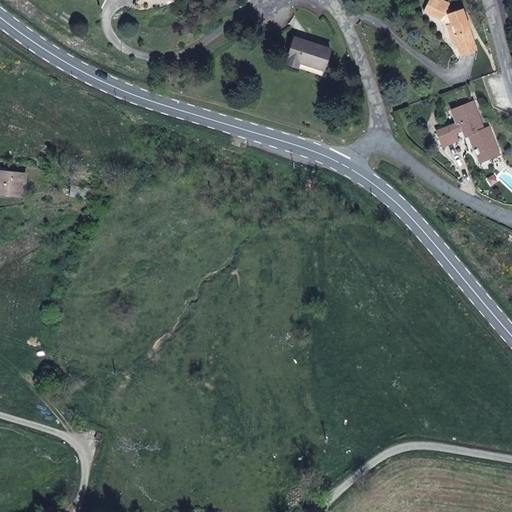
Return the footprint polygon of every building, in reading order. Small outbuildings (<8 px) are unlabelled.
[(476,49),(462,9),(453,12),(447,8),(449,2),(444,0),(440,0),(439,2),(436,0),(429,0),(424,12),(441,19),(443,21),(445,22),(448,22),(450,22),(451,25),(458,46),(461,55),(476,49)] [(458,46),(451,25),(447,26),(455,47),(458,46)] [(323,70),(330,49),(295,37),(286,64),(296,67),(298,62),(323,70)] [(438,131),(444,146),(459,140),(457,133),(464,130),(466,135),(467,136),(468,137),(469,136),(477,154),(486,150),(490,158),(498,154),(488,127),(485,128),(474,101),(473,102),(453,110),(459,123),(438,131)] [(490,158),(486,150),(477,154),(480,162),(490,158)] [(0,193),(23,195),(26,174),(0,171),(0,193)] [(95,200),(97,190),(72,186),(70,196),(95,200)]
